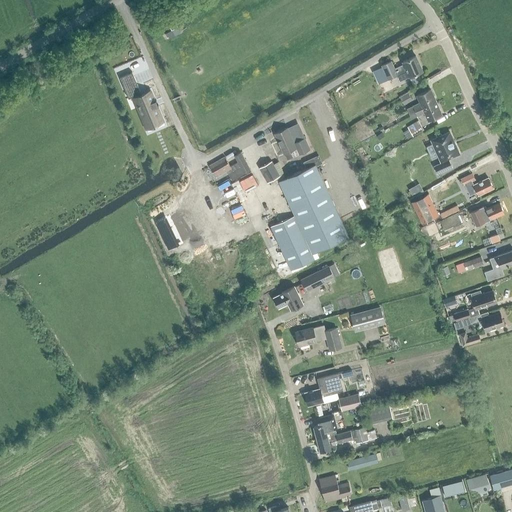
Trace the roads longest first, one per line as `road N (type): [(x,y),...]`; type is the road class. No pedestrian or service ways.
road 1 (unclassified): [(511,183),(442,35),(417,0)]
road 2 (unclassified): [(0,68),(113,0)]
